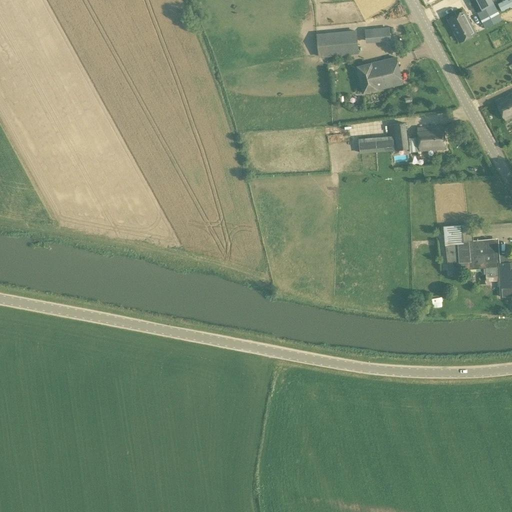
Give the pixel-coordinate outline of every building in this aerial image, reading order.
[(469,0),(485,29),(502,20),(491,0),(469,0)] [(443,14),(458,42),(476,32),(462,4),(443,14)] [(389,26),(365,28),(366,41),(391,39),(389,26)] [(316,35),(318,57),(357,53),(355,31),(316,35)] [(357,67),(363,92),(403,83),(396,58),(357,67)] [(511,92),(495,101),(505,121),(511,117),(511,92)] [(358,139),(360,153),(391,150),(391,151),(407,150),(405,122),(390,124),(391,136),(358,139)] [(409,152),(419,151),(445,149),(443,125),(418,127),(418,136),(408,137),(409,152)] [(500,288),(511,286),(511,262),(500,263),(497,237),(462,240),(461,225),(443,226),(448,270),(485,268),(486,277),(499,276),(500,288)] [(511,286),(500,288),(501,297),(511,295),(511,286)] [(441,307),(441,297),(430,297),(430,307),(441,307)]
